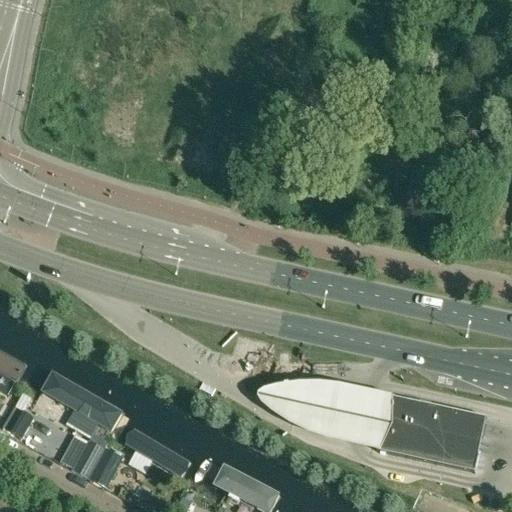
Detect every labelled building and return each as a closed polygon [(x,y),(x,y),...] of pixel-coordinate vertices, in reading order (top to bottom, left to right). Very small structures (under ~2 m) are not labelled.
[(0,378),(14,386),(24,368),(0,353),(0,378)] [(102,434),(116,410),(51,373),(37,398),(102,434)] [(290,392),(274,394),(263,398),(257,402),(256,406),(261,411),(267,417),(276,424),(295,436),(314,444),(333,449),(381,458),(393,433),(393,403),(358,396),(340,392),(322,390),(306,390),(290,392)] [(474,474),(475,472),(486,419),(388,398),(376,453),(474,474)] [(20,412),(14,422),(8,433),(22,441),(34,420),(20,412)] [(179,481),(190,462),(129,430),(119,449),(179,481)] [(88,481),(89,480),(105,450),(89,442),(77,464),(73,461),(68,470),(88,481)] [(122,460),(108,452),(105,450),(89,480),(106,489),(122,460)] [(264,511),(266,511),(275,497),(226,471),(218,488),(264,511)] [(173,511),(209,511),(181,497),(173,511)] [(0,504),(0,511),(9,511),(6,502),(0,504)]
